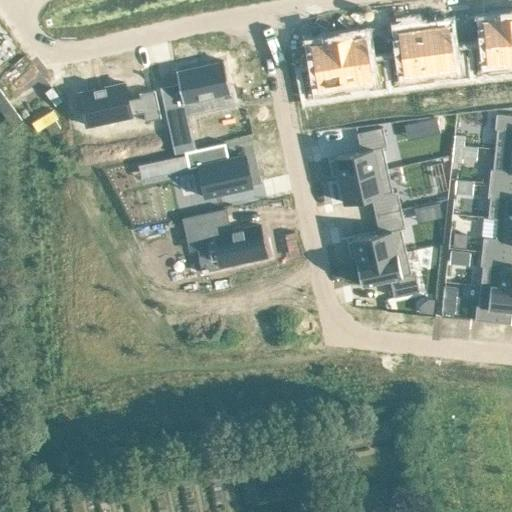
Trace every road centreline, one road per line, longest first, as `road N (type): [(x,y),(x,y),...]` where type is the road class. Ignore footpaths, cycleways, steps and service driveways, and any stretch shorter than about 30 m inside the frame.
road 1 (residential): [(511,358),(336,337),(263,13)]
road 2 (residential): [(9,3),(38,57),(263,13)]
